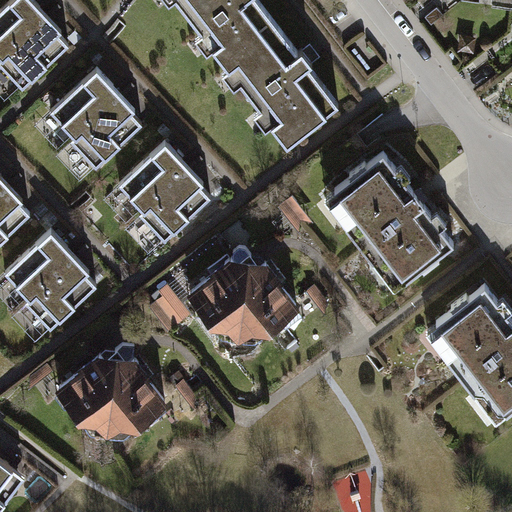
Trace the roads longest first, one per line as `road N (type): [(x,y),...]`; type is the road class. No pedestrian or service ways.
road 1 (residential): [(375,0),(508,173)]
road 2 (track): [(0,413),(83,481),(147,511)]
